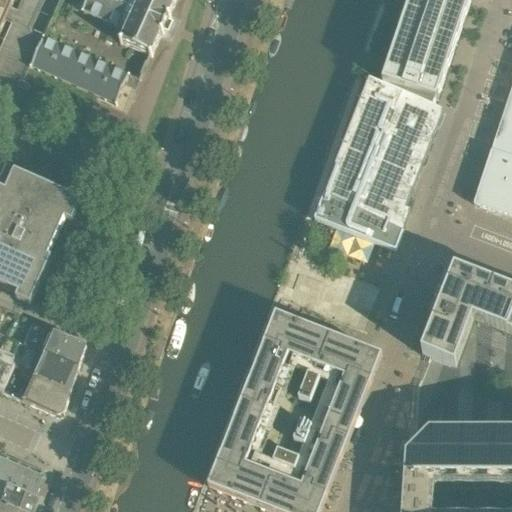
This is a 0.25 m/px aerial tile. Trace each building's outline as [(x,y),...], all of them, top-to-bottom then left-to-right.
[(0,0),(0,93),(18,102),(23,91),(27,93),(30,86),(22,83),(29,67),(43,38),(43,37),(45,37),(61,0),(0,0)] [(123,46),(149,58),(150,58),(150,59),(152,60),(153,58),(152,57),(161,36),(163,37),(164,35),(163,34),(169,21),(170,21),(171,19),(169,19),(177,0),(88,0),(82,14),(126,34),(122,44),(121,44),(120,46),(122,47),(123,46)] [(394,52),(382,88),(433,110),(435,105),(437,105),(449,70),(460,39),(472,0),(411,0),(408,10),(405,20),(394,52)] [(43,38),(29,67),(117,106),(116,106),(118,107),(119,105),(118,105),(118,104),(130,77),(43,38)] [(382,88),(370,82),(325,196),(315,222),(396,254),(410,214),(405,212),(421,172),(444,114),(433,110),(382,88)] [(82,205),(52,191),(7,171),(0,187),(0,288),(19,297),(17,303),(31,309),(60,245),(55,242),(59,233),(64,236),(68,228),(71,229),(82,205)] [(420,357),(429,361),(418,390),(416,418),(414,445),(403,455),(401,501),(399,511),(511,511),(511,295),(488,287),(491,280),(456,263),(420,357)] [(328,339),(325,338),(313,333),(311,332),(301,328),(299,327),(287,323),(285,322),(276,318),(235,425),(209,491),(217,495),(220,496),(231,500),(234,501),(243,505),(246,506),(261,511),(262,511),(323,511),(327,501),(341,466),(382,360),(374,356),(371,355),(360,351),(357,350),(348,346),(345,345),(331,340),(328,339)] [(24,348),(26,349),(79,372),(86,349),(33,326),(24,348)] [(6,341),(0,355),(0,394),(4,396),(15,370),(12,369),(15,356),(16,352),(19,346),(16,345),(6,341)] [(12,369),(15,370),(71,395),(79,372),(26,349),(22,359),(15,356),(12,369)] [(15,370),(4,396),(57,420),(64,417),(71,395),(15,370)] [(38,477),(0,460),(0,487),(36,503),(42,485),(39,477),(38,477)] [(0,487),(0,508),(8,511),(32,511),(36,503),(0,487)]
